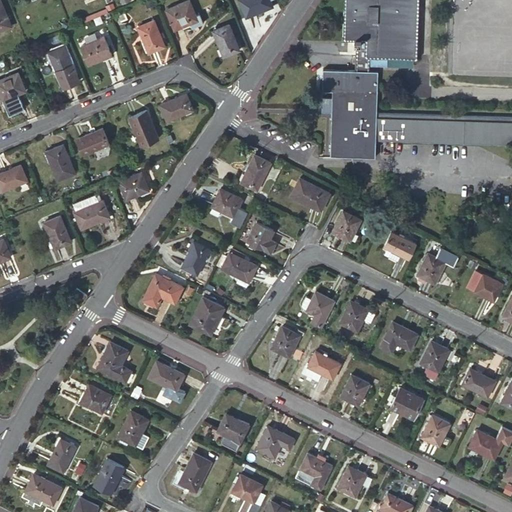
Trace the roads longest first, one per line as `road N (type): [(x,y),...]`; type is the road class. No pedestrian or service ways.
road 1 (residential): [(511,349),(311,252),(227,369)]
road 2 (residential): [(227,369),(511,511)]
road 3 (residential): [(232,105),(189,77),(166,74),(0,142)]
road 4 (residential): [(232,105),(121,266)]
road 5 (residential): [(227,369),(152,477),(149,493),(178,511)]
road 6 (residential): [(96,304),(14,434)]
road 7 (residential): [(96,304),(227,369)]
road 8 (residential): [(121,266),(102,258),(0,299)]
road 9 (residential): [(303,0),(232,105)]
